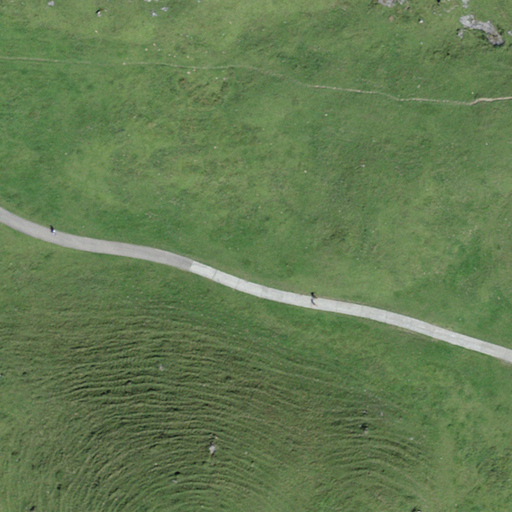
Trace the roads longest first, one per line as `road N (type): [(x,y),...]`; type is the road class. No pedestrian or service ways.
road 1 (track): [(0,214),(53,236),(134,248),(511,356)]
road 2 (track): [(463,511),(468,341)]
